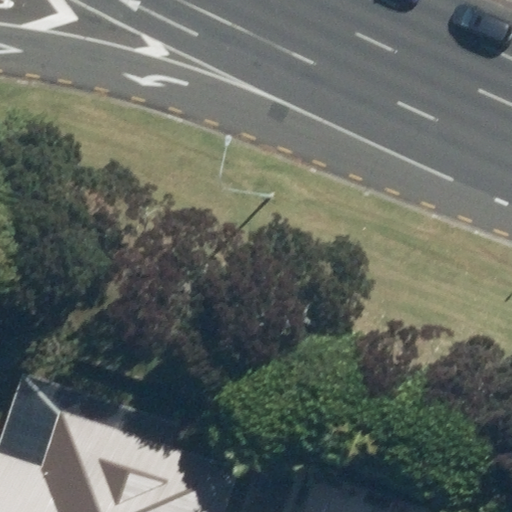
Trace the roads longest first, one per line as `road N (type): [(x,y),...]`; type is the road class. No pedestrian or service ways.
road 1 (primary): [(341,32),(0,44)]
road 2 (primary): [(511,108),(341,32)]
